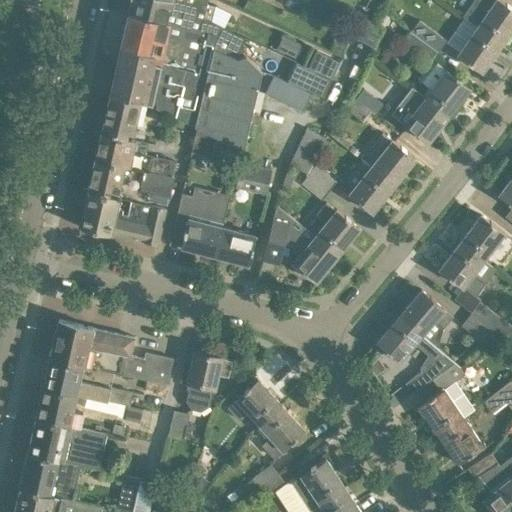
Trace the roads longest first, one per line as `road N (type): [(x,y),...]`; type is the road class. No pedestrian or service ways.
road 1 (residential): [(324,354),(307,336),(19,262)]
road 2 (residential): [(324,354),(413,255),(511,120)]
road 3 (residential): [(19,262),(82,0)]
road 4 (residential): [(426,511),(324,354)]
